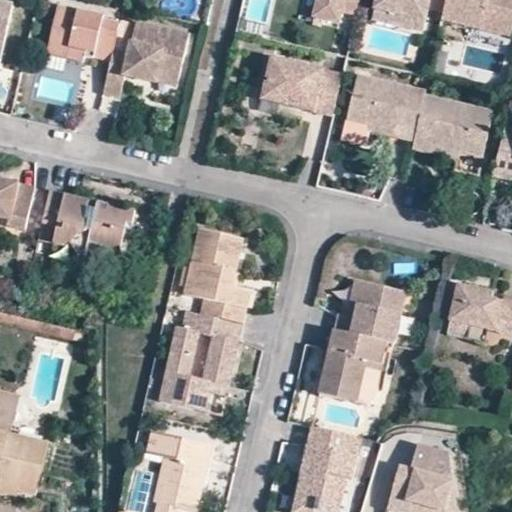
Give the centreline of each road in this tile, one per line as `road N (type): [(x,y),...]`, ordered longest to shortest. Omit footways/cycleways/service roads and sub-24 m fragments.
road 1 (residential): [(0,132),(312,205)]
road 2 (residential): [(312,205),(251,511)]
road 3 (residential): [(312,205),(511,250)]
